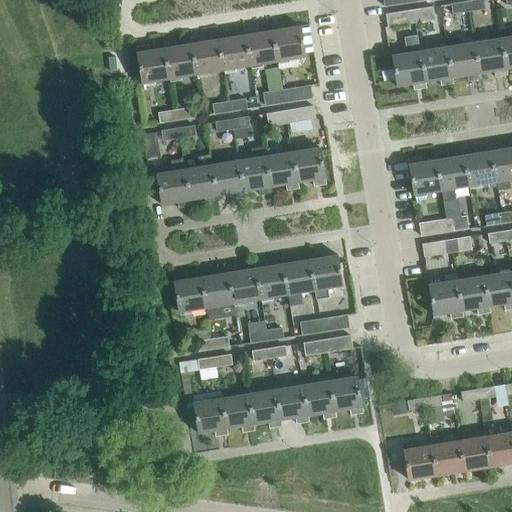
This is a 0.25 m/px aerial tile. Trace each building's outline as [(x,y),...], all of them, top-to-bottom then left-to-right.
[(486,8),(484,0),(472,0),(468,1),(469,11),(486,8)] [(469,11),(468,1),(451,3),(453,14),(469,11)] [(433,7),(420,9),(422,21),(435,19),(433,7)] [(507,7),(500,8),(502,17),(508,16),(507,7)] [(422,21),(420,9),(408,11),(410,23),(422,21)] [(410,23),(408,11),(386,14),(388,27),(410,23)] [(284,22),(272,24),(272,30),(273,30),(278,61),(279,69),(291,67),(290,59),(306,56),(301,25),(285,28),(284,22)] [(273,30),(272,30),(258,32),(257,27),(245,29),(245,34),(246,34),(251,65),(252,71),(264,69),(263,63),(278,61),(273,30)] [(246,34),(245,34),(231,36),(230,31),(217,33),(218,38),(219,38),(224,69),(251,65),(246,34)] [(479,74),(474,43),(473,43),(472,31),(461,32),(462,44),(447,47),(452,78),(453,78),(467,76),(468,81),(481,79),(480,74),(479,74)] [(219,38),(218,38),(203,41),(203,35),(190,37),(191,43),(192,43),(197,74),(224,69),(219,38)] [(511,36),(501,38),(506,69),(507,69),(511,68),(511,36)] [(506,69),(501,38),(474,43),(479,74),(480,74),(495,71),(495,77),(508,75),(507,69),(506,69)] [(192,43),(191,43),(176,45),(176,40),(163,42),(164,47),(165,47),(170,78),(197,74),(192,43)] [(425,82),(420,51),(418,51),(417,40),(407,42),(409,53),(392,56),(397,87),(413,84),(414,90),(426,88),(425,82)] [(165,47),(164,47),(149,50),(148,44),(136,46),(142,83),(170,78),(165,47)] [(452,78),(447,47),(420,51),(425,82),(440,80),(441,85),(453,83),(453,78),(452,78)] [(310,85),(289,88),(291,101),(312,98),(310,85)] [(291,101),(289,88),(276,91),(278,103),(291,101)] [(278,103),(276,91),(263,93),(265,105),(278,103)] [(247,108),(245,98),(229,101),(231,111),(247,108)] [(231,111),(229,101),(212,104),(214,114),(231,111)] [(314,106),(292,109),(294,122),(316,118),(314,106)] [(188,118),(186,108),(175,110),(177,120),(188,118)] [(294,122),(292,109),(279,111),(282,124),(294,122)] [(177,120),(175,110),(158,113),(160,123),(177,120)] [(282,124),(279,111),(267,113),(269,126),(282,124)] [(250,127),(248,116),(232,119),(234,129),(250,127)] [(234,129),(232,119),(215,122),(217,132),(234,129)] [(196,135),(195,125),(178,128),(179,138),(196,135)] [(179,138),(178,128),(161,131),(163,141),(179,138)] [(160,156),(156,132),(143,134),(146,158),(160,156)] [(511,146),(503,148),(502,143),(489,145),(490,150),(491,150),(496,181),(511,178),(511,146)] [(320,147),(293,152),(298,183),(313,180),(314,186),(326,184),(320,147)] [(491,150),(490,150),(476,153),(475,147),(462,149),(463,154),(464,154),(469,185),(496,181),(491,150)] [(298,183),(293,152),(266,156),(271,187),(286,185),(287,190),(299,188),(298,183)] [(464,154),(463,154),(448,157),(448,152),(435,154),(436,159),(437,159),(442,190),(469,185),(464,154)] [(216,196),(211,165),(210,154),(198,156),(199,167),(184,169),(189,200),(190,200),(205,198),(206,203),(218,201),(217,196),(216,196)] [(271,187),(266,156),(239,161),(243,192),(244,192),(259,189),(260,195),(272,193),(271,187)] [(437,159),(436,159),(421,161),(421,156),(408,158),(414,194),(416,194),(417,201),(426,199),(426,196),(427,196),(427,192),(442,190),(437,159)] [(243,192),(239,161),(211,165),(216,196),(217,196),(232,193),(233,199),(245,197),(244,192),(243,192)] [(189,200),(184,169),(157,174),(162,205),(178,202),(179,208),(191,206),(190,200),(189,200)] [(511,221),(511,211),(501,213),(503,223),(511,221)] [(503,223),(501,213),(485,216),(486,226),(503,223)] [(466,216),(453,218),(455,230),(468,228),(466,216)] [(455,230),(453,218),(440,220),(442,232),(455,230)] [(442,232),(440,220),(419,223),(421,236),(442,232)] [(506,241),(504,230),(487,233),(489,243),(506,241)] [(472,249),(470,236),(456,238),(459,251),(472,249)] [(459,251),(456,238),(444,240),(446,253),(459,251)] [(446,253),(444,240),(422,244),(424,257),(446,253)] [(321,252),(308,253),(309,259),(310,259),(315,290),(342,285),(337,254),(322,257),(321,252)] [(310,259),(309,259),(295,261),(294,256),(281,258),(282,263),(283,263),(288,294),(290,306),(303,304),(301,292),(315,290),(310,259)] [(283,263),(282,263),(268,266),(267,260),(254,262),(255,268),(256,268),(261,299),(288,294),(283,263)] [(256,268),(255,268),(240,270),(240,265),(227,267),(228,272),(229,272),(234,303),(261,299),(256,268)] [(229,272),(228,272),(213,274),(213,269),(200,271),(201,276),(202,276),(207,307),(234,303),(229,272)] [(511,308),(511,279),(511,272),(483,276),(489,312),(490,312),(489,307),(504,304),(505,310),(511,308)] [(202,276),(201,276),(186,279),(186,273),(173,275),(179,312),(207,307),(202,276)] [(462,317),(456,280),(457,280),(455,273),(444,275),(445,282),(429,285),(434,316),(450,313),(451,319),(462,317)] [(483,276),(457,280),(456,280),(462,317),(463,317),(462,311),(477,309),(478,314),(489,312),(483,276)] [(347,315),(356,313),(353,291),(343,293),(346,315),(347,315)] [(346,315),(326,318),(328,331),(349,327),(347,315),(346,315)] [(328,331),(326,318),(313,320),(315,333),(328,331)] [(315,333),(313,320),(300,322),(302,335),(315,333)] [(284,338),(282,327),(266,330),(267,340),(284,338)] [(267,340),(266,330),(249,332),(251,342),(267,340)] [(351,335),(329,339),(331,351),(353,348),(351,335)] [(230,346),(228,336),(212,338),(212,339),(211,339),(213,349),(230,346)] [(212,339),(212,338),(194,341),(196,352),(213,349),(211,339),(212,339)] [(331,351),(329,339),(316,341),(318,353),(331,351)] [(318,353),(316,341),(303,343),(305,355),(318,353)] [(287,355),(286,345),(269,348),(270,358),(287,355)] [(270,358),(269,348),(252,351),(253,361),(270,358)] [(233,364),(231,354),(214,357),(216,367),(233,364)] [(216,367),(214,357),(197,360),(199,370),(216,367)] [(216,367),(207,368),(209,378),(218,377),(216,367)] [(357,376),(330,381),(336,417),(335,412),(350,409),(351,415),(363,413),(357,376)] [(336,417),(330,381),(303,385),(309,421),(308,416),(323,414),(324,419),(336,417)] [(309,421),(303,385),(275,389),(281,426),(282,426),(281,420),(296,418),(297,423),(309,421)] [(494,386),(477,389),(479,399),(496,396),(494,386)] [(281,426),(275,389),(248,394),(254,430),(255,430),(254,425),(269,422),(270,428),(281,426)] [(479,399),(477,389),(461,391),(463,401),(479,399)] [(454,414),(451,393),(423,398),(425,408),(427,407),(441,405),(443,416),(454,414)] [(254,430),(248,394),(221,398),(227,435),(228,435),(227,429),(242,427),(243,432),(254,430)] [(227,435),(221,398),(194,402),(199,434),(215,431),(215,436),(227,435)] [(425,408),(423,398),(407,401),(409,410),(425,408)] [(441,405),(427,407),(429,422),(444,420),(443,416),(441,405)] [(511,427),(511,424),(500,425),(501,434),(485,436),(490,466),(511,462),(511,427)] [(490,466),(485,436),(458,441),(463,471),(490,466)] [(431,445),(430,437),(419,439),(420,447),(404,450),(409,480),(436,475),(431,445)] [(458,441),(431,445),(436,475),(463,471),(458,441)]
